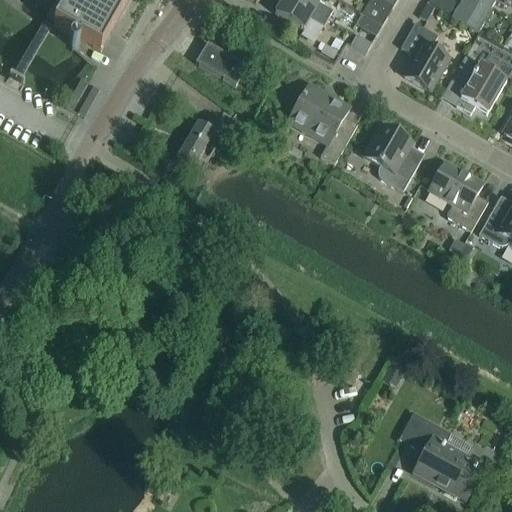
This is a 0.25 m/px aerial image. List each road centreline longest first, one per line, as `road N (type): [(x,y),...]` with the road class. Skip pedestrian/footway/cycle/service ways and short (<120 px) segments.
road 1 (residential): [(0,310),(134,72),(189,0)]
road 2 (residential): [(412,0),(370,81),(511,168)]
